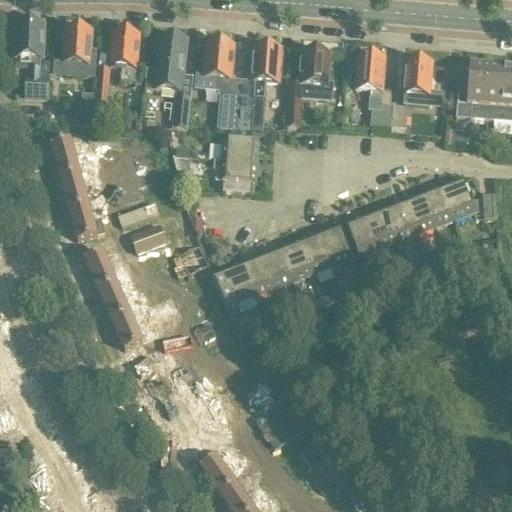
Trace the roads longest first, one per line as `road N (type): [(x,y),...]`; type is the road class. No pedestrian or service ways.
road 1 (residential): [(173,511),(67,346),(26,233),(0,125)]
road 2 (residential): [(235,227),(398,161),(511,172)]
road 3 (secondary): [(511,22),(310,5)]
